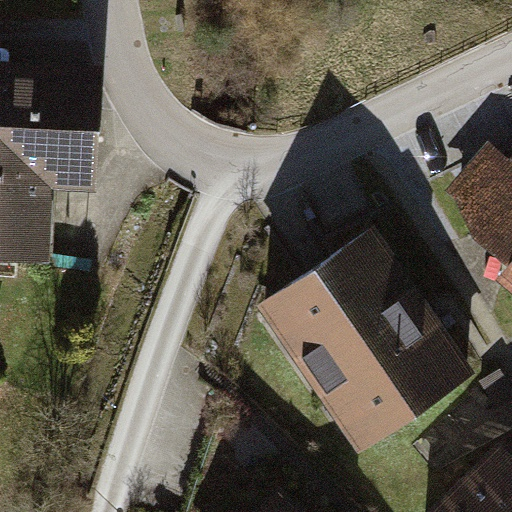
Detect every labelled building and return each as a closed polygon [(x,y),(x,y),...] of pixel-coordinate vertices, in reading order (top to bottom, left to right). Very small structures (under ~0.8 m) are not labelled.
[(0,250),(37,252),(41,173),(89,174),(96,75),(0,71),(0,250)] [(511,271),(511,172),(489,152),(461,183),(479,230),(509,269),(511,271)] [(356,433),(362,442),(467,371),(370,229),(265,300),(271,308),(282,301),(309,339),(297,347),(331,397),(343,389),(367,425),(356,433)] [(511,511),(511,455),(502,446),(452,496),(462,507),(456,511),(511,511)] [(298,511),(277,491),(255,511),(298,511)]
